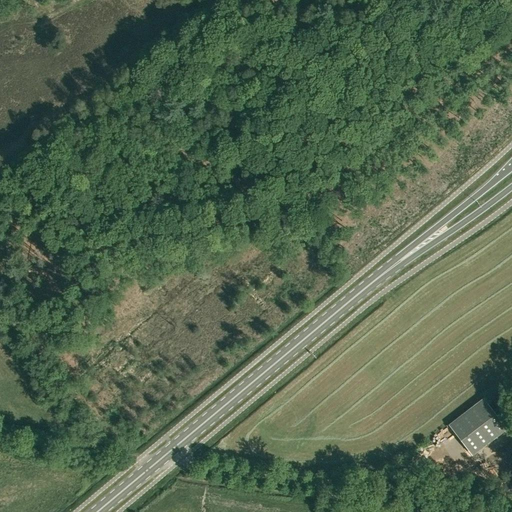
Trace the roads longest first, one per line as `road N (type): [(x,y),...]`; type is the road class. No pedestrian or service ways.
road 1 (secondary): [(157,461),(421,245)]
road 2 (secondary): [(511,165),(421,245)]
